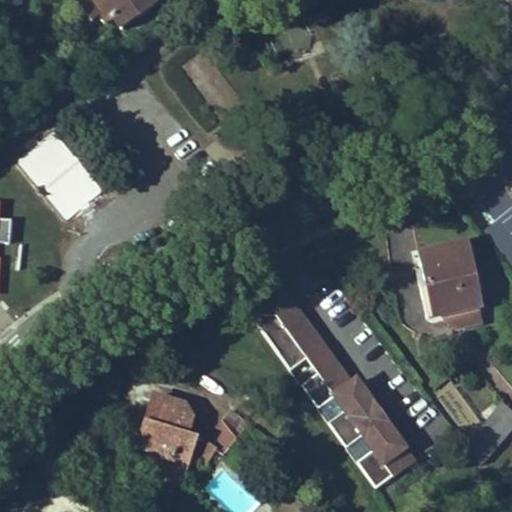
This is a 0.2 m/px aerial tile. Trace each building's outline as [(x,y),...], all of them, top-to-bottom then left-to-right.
[(154,7),(149,0),(82,0),(77,4),(90,23),(97,19),(102,25),(112,18),(120,30),(154,7)] [(59,47),(46,26),(20,44),(35,66),(59,47)] [(197,45),(177,60),(221,118),(244,104),(197,45)] [(67,221),(105,188),(52,129),(14,162),(67,221)] [(496,223),(482,233),(511,272),(511,146),(485,160),(485,163),(469,174),(474,180),(477,197),(496,223)] [(0,244),(8,245),(10,222),(0,221),(0,244)] [(478,308),(464,245),(419,255),(426,287),(421,289),(428,320),(439,317),(478,308)] [(367,412),(367,409),(350,385),(316,352),(279,290),(242,307),(290,372),(305,361),(316,376),(301,387),(375,490),(412,463),(385,426),(385,422),(384,420),(381,417),(379,417),(376,418),(373,420),(366,416),(367,412)] [(456,330),(482,324),(478,308),(439,317),(456,330)] [(141,437),(135,453),(151,458),(148,467),(165,473),(170,456),(187,461),(194,438),(185,435),(191,417),(184,407),(153,398),(144,425),(141,437)] [(481,445),(509,412),(501,405),(474,437),(481,445)] [(474,437),(465,445),(480,465),(491,455),(511,430),(511,414),(509,412),(481,445),(474,437)] [(141,437),(144,425),(137,423),(133,434),(141,437)] [(208,445),(201,453),(207,458),(209,455),(212,457),(216,452),(223,457),(239,437),(222,423),(205,443),(208,445)] [(204,487),(230,511),(250,511),(264,499),(227,463),(204,487)]
